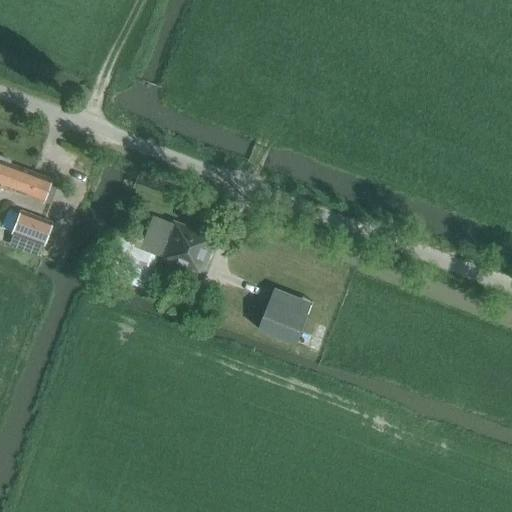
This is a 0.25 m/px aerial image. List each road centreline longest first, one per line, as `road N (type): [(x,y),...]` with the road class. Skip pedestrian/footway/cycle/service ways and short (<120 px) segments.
road 1 (unclassified): [(511,289),(0,94)]
road 2 (track): [(143,0),(93,129)]
